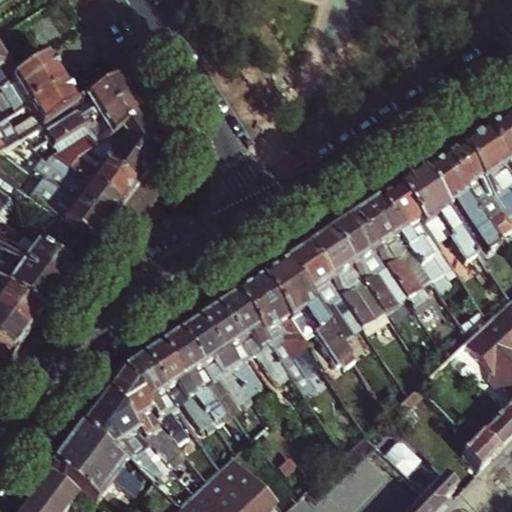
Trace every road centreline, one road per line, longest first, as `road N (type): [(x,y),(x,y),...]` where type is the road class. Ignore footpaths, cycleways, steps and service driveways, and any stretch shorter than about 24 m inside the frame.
road 1 (tertiary): [(266,207),(99,327),(0,458)]
road 2 (tertiary): [(266,207),(511,44)]
road 3 (residential): [(138,0),(266,207)]
